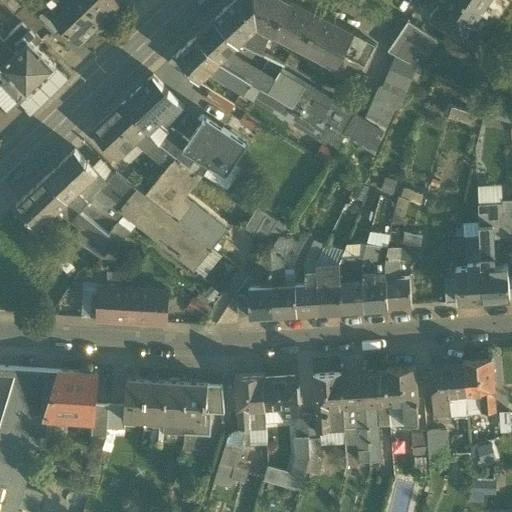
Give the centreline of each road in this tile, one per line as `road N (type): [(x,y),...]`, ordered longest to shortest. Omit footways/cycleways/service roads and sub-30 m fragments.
road 1 (residential): [(0,334),(199,347),(511,323)]
road 2 (secondary): [(0,184),(189,0)]
